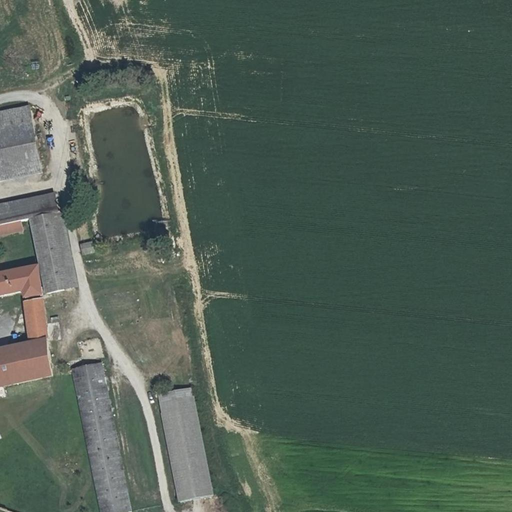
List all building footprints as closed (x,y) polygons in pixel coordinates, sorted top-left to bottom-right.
[(29,109),(0,115),(0,183),(43,175),(29,109)] [(0,204),(0,224),(29,220),(62,214),(58,194),(0,204)] [(30,224),(29,220),(0,224),(0,248),(0,249),(0,247),(0,236),(27,232),(26,225),(30,224)] [(71,258),(38,264),(41,286),(75,278),(71,258)] [(42,294),(41,286),(38,264),(0,271),(0,294),(25,290),(26,297),(42,294)] [(171,292),(139,298),(181,503),(213,498),(171,292)] [(30,344),(0,350),(0,387),(53,376),(43,301),(26,304),(30,344)] [(132,511),(103,364),(75,369),(103,511),(132,511)]
